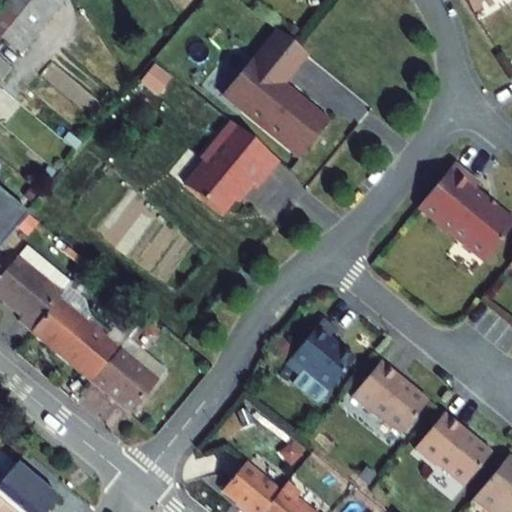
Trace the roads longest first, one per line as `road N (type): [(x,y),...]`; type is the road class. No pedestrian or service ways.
road 1 (residential): [(326,252),(262,306),(225,375),(136,486)]
road 2 (residential): [(432,0),(448,54),(440,115),(371,212),(326,252)]
road 3 (residential): [(494,393),(326,252)]
road 4 (residential): [(136,486),(0,370)]
